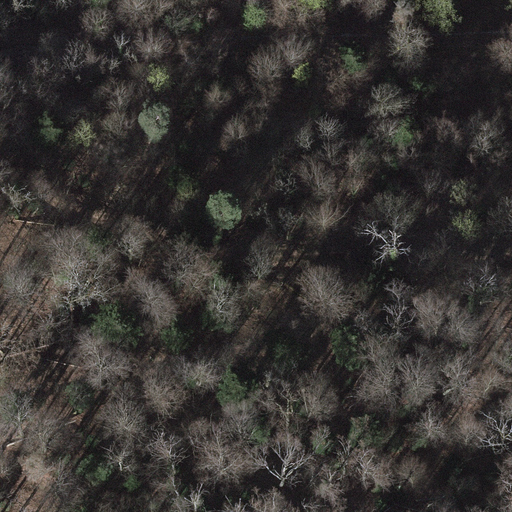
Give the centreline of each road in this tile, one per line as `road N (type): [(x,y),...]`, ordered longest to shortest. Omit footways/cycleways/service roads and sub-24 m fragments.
road 1 (track): [(0,407),(96,370),(213,357),(325,330),(426,290),(478,282),(511,262)]
road 2 (track): [(0,163),(70,210),(252,256),(511,261)]
road 3 (track): [(511,33),(0,59)]
